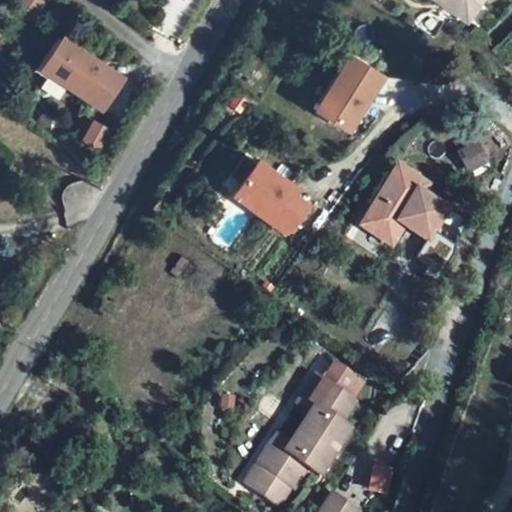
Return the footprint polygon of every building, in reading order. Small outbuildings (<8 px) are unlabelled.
[(17,0),(15,4),(29,14),(38,1),(35,0),(17,0)] [(58,39),(48,53),(63,63),(54,78),(77,93),(96,64),(58,39)] [(48,53),(39,68),(54,78),(63,63),(48,53)] [(318,108),(351,128),(384,74),(352,54),(318,108)] [(118,79),(96,64),(77,93),(99,107),(118,79)] [(89,121),(78,139),(93,148),(104,129),(89,121)] [(475,142),(461,158),(472,167),(486,152),(475,142)] [(260,158),(236,193),(291,232),(312,203),(297,193),(289,187),(293,182),(260,158)] [(408,226),(433,243),(453,216),(430,198),(439,187),(409,165),(368,217),(398,240),(408,226)] [(293,182),(289,187),(297,193),(300,188),(293,182)] [(317,373),(309,384),(322,393),(330,381),(317,373)] [(246,480),(281,502),(293,483),(296,485),(309,464),(322,472),(352,425),(340,417),(354,396),(330,381),(322,393),(309,384),(298,401),(311,411),(292,442),(278,432),(267,449),(259,461),(258,461),(246,480)] [(334,490),(319,511),(357,511),(361,508),(334,490)]
